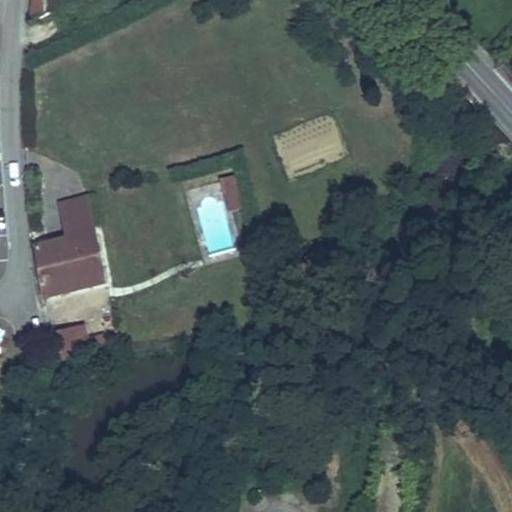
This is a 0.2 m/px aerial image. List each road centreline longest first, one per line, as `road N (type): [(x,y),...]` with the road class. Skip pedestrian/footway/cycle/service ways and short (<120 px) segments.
road 1 (residential): [(0,300),(20,277),(11,102),(17,0)]
road 2 (secondary): [(414,0),(511,112)]
